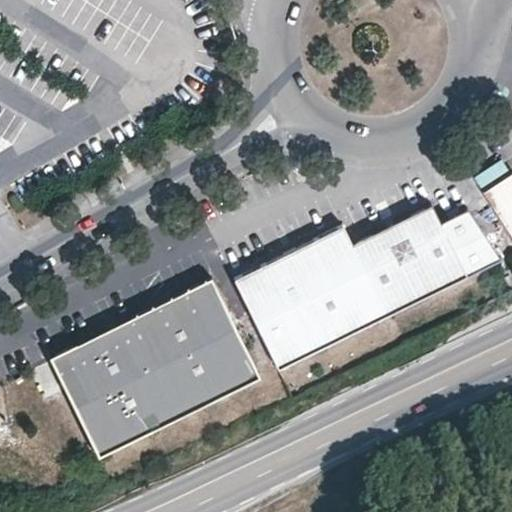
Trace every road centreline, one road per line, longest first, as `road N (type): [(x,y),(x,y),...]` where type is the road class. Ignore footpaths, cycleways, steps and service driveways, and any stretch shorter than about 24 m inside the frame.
road 1 (primary): [(178,511),(511,360)]
road 2 (unclassified): [(222,151),(0,280)]
road 3 (unclassified): [(321,130),(389,142),(442,117),(473,69),(475,19)]
